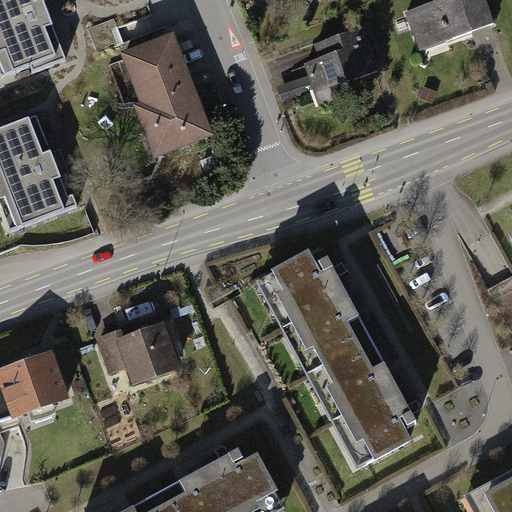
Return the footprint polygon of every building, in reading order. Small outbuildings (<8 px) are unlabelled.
[(0,0),(0,69),(5,82),(32,71),(34,75),(66,63),(42,0),(0,0)] [(483,0),(440,0),(405,13),(421,55),(494,29),(483,0)] [(323,60),(307,66),(317,94),(374,72),(359,31),(318,47),(323,60)] [(175,37),(120,57),(139,108),(133,110),(153,164),(214,141),(175,37)] [(38,121),(0,135),(0,204),(12,236),(79,210),(75,199),(70,201),(66,189),(74,186),(61,151),(51,155),(38,121)] [(511,241),(511,215),(501,221),(511,241)] [(313,241),(251,275),(306,375),(368,340),(313,241)] [(135,330),(101,342),(112,374),(132,367),(137,383),(179,369),(165,330),(138,339),(135,330)] [(415,425),(368,340),(306,375),(361,474),(415,444),(407,430),(415,425)] [(51,357),(0,374),(0,421),(66,398),(51,357)] [(243,443),(158,488),(171,511),(282,511),(289,508),(258,450),(250,455),(243,443)] [(511,511),(511,468),(471,490),(483,511),(511,511)] [(171,511),(158,488),(112,511),(171,511)]
